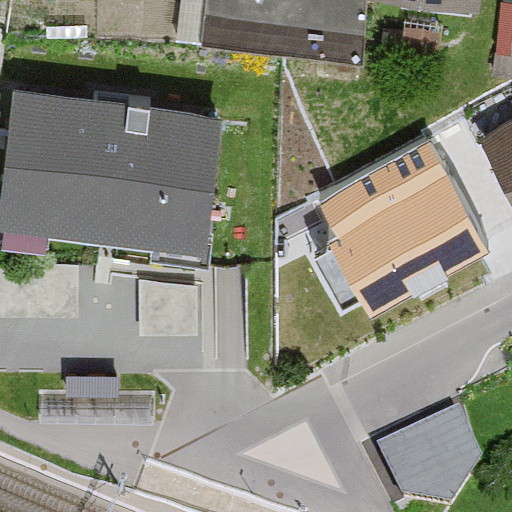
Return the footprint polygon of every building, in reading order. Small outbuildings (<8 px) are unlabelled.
[(219,0),(215,41),(357,56),(363,0),(219,0)] [(511,7),(498,8),(497,63),(511,63),(511,7)] [(222,105),(14,83),(0,210),(0,217),(207,240),(222,105)] [(511,119),(489,130),(511,180),(511,119)] [(500,266),(448,165),(323,228),(374,330),(500,266)] [(78,261),(0,262),(0,307),(79,305),(78,261)] [(197,283),(140,274),(142,329),(200,328),(197,283)] [(118,373),(65,373),(65,391),(118,391),(118,373)] [(458,405),(379,443),(402,491),(449,498),(481,453),(458,405)]
